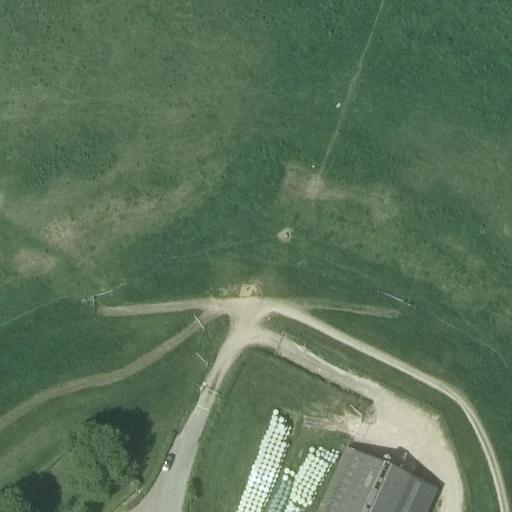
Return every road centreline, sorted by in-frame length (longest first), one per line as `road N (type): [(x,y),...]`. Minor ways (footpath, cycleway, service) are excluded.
road 1 (track): [(502,511),(479,432),(451,392),(268,305),(222,308)]
road 2 (track): [(239,328),(391,405),(453,492),(444,511)]
road 3 (track): [(222,308),(116,375),(53,393),(0,423)]
road 4 (track): [(222,308),(96,314)]
